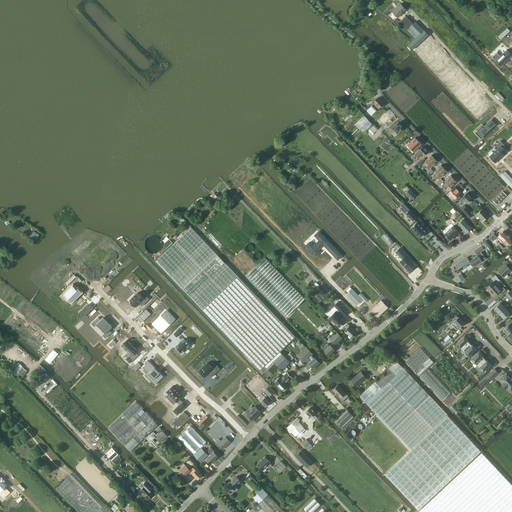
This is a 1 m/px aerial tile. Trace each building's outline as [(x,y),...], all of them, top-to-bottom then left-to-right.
[(397,17),(406,9),(401,4),(392,11),(397,17)] [(416,37),(409,44),(423,60),(424,59),(423,57),(428,52),(427,50),(432,46),(433,47),(437,43),(416,20),(414,22),(407,15),(401,21),(416,37)] [(498,36),(507,45),(511,40),(511,30),(508,27),(498,36)] [(511,59),(511,57),(511,54),(507,49),(500,56),(497,52),(492,57),(501,67),(510,58),(511,59)] [(469,96),(468,96),(466,93),(463,90),(463,91),(460,90),(457,88),(455,89),(449,87),(478,119),(480,118),(495,104),(476,85),(473,84),(471,79),(470,81),(473,84),(472,87),(473,88),(477,96),(476,97),(478,99),(481,106),(477,101),(475,100),(472,98),(470,97),(469,96)] [(498,92),(495,95),(502,101),(505,99),(498,92)] [(380,108),(383,104),(378,98),(374,102),(366,110),(371,116),(379,108),(380,108)] [(385,113),(377,120),(382,125),(390,118),(385,113)] [(356,123),(364,132),(373,124),(365,115),(356,123)] [(477,131),(475,133),(481,138),(496,124),(492,120),(484,128),(482,126),(477,131)] [(397,133),(403,127),(398,122),(392,128),(390,130),(392,133),(395,130),(397,133)] [(421,144),(421,143),(420,141),(419,141),(416,138),(410,143),(409,142),(407,145),(407,146),(413,152),(421,144)] [(504,154),(503,153),(506,150),(503,147),(505,145),(500,141),(495,146),(498,149),(490,157),(495,163),(504,154)] [(414,154),(410,157),(412,159),(416,156),(418,158),(419,157),(421,155),(422,155),(423,155),(424,155),(428,151),(423,146),(415,154),(414,154)] [(426,166),(435,158),(432,155),(425,161),(427,163),(422,167),(423,168),(426,166)] [(435,158),(426,166),(426,167),(425,168),(426,169),(430,166),(431,167),(438,161),(435,158)] [(436,173),(432,176),(434,178),(436,176),(438,174),(444,168),(441,165),(434,171),(436,173)] [(243,166),(240,168),(246,174),(245,175),(247,176),(250,173),(243,166)] [(436,176),(434,178),(435,179),(439,176),(441,178),(447,172),(444,168),(438,174),(436,176)] [(511,178),(505,171),(500,176),(511,187),(511,178)] [(445,187),(454,178),(451,175),(444,181),(446,183),(444,185),(443,184),(442,186),(443,188),(445,186),(445,187)] [(454,178),(445,187),(447,188),(449,186),(450,188),(457,182),(454,178)] [(325,181),(323,179),(321,181),(323,182),(322,183),(325,186),(328,188),(330,186),(328,184),(329,183),(325,180),(325,181)] [(449,192),(447,194),(452,200),(453,200),(454,202),(460,197),(459,195),(461,193),(455,186),(449,192)] [(409,189),(405,193),(411,199),(416,195),(409,189)] [(503,191),(493,200),(497,204),(506,195),(503,191)] [(213,192),(209,196),(213,201),(218,197),(213,192)] [(467,204),(472,198),(467,193),(460,200),(462,202),(464,200),(467,204)] [(353,201),(350,204),(361,215),(364,212),(353,201)] [(464,205),(460,208),(462,210),(469,218),(470,218),(473,215),(466,207),(464,205)] [(483,221),(489,215),(482,208),(476,214),(483,221)] [(410,209),(405,213),(413,221),(414,221),(409,225),(411,227),(411,228),(420,238),(427,231),(417,221),(417,222),(415,219),(417,217),(410,209)] [(466,233),(471,228),(463,219),(458,224),(466,233)] [(450,240),(459,232),(453,225),(444,234),(450,240)] [(267,377),(271,373),(279,366),(282,370),(290,362),(280,352),(295,337),(218,256),(191,227),(156,261),(190,296),(263,372),(262,373),(267,377)] [(503,231),(497,237),(499,238),(497,239),(500,242),(497,244),(498,245),(502,242),(508,236),(503,231)] [(317,250),(323,244),(338,259),(342,255),(319,232),(315,235),(319,240),(314,246),(310,242),(306,246),(310,250),(309,250),(313,255),(314,254),(316,256),(320,252),(317,250)] [(390,244),(394,241),(386,232),(382,235),(390,244)] [(502,242),(498,245),(502,249),(505,245),(506,246),(511,240),(511,239),(508,236),(502,242)] [(166,248),(169,246),(172,242),(169,239),(163,245),(166,248)] [(477,254),(484,249),(482,246),(475,251),(477,254)] [(400,247),(400,248),(395,252),(402,259),(399,262),(409,272),(416,266),(411,260),(412,259),(400,247)] [(478,254),(469,260),(471,263),(471,264),(473,267),(482,261),(478,254)] [(265,258),(246,276),(286,317),(305,299),(265,258)] [(459,271),(471,264),(471,263),(469,260),(468,259),(462,262),(461,261),(455,265),(459,271)] [(504,277),(511,270),(506,265),(499,271),(504,277)] [(461,273),(455,277),(458,282),(464,278),(461,273)] [(501,290),(493,281),(486,288),(490,292),(491,291),(492,293),(491,293),(494,296),(498,293),(500,295),(506,290),(503,287),(501,290)] [(72,287),(61,298),(69,306),(80,294),(72,287)] [(352,289),(347,294),(357,305),(363,300),(352,289)] [(122,292),(118,296),(122,300),(126,296),(122,292)] [(143,305),(149,299),(144,294),(142,296),(142,295),(141,295),(138,292),(130,300),(132,302),(134,305),(136,307),(139,303),(140,304),(141,303),(143,305)] [(378,317),(388,308),(381,300),(371,310),(378,317)] [(336,311),(329,317),(339,327),(345,321),(341,317),(343,315),(345,316),(348,312),(338,302),(334,305),(338,310),(336,312),(336,311)] [(494,309),(494,310),(495,312),(496,312),(497,311),(499,313),(505,307),(505,308),(508,305),(505,303),(503,305),(501,302),(494,308),(495,309),(494,309)] [(510,312),(505,308),(505,307),(499,313),(503,318),(510,312)] [(145,309),(137,318),(141,323),(150,314),(145,309)] [(160,316),(152,324),(157,328),(161,324),(166,329),(170,325),(168,323),(174,317),(169,311),(162,318),(160,316)] [(454,321),(452,324),(456,329),(459,326),(460,327),(465,323),(459,317),(458,317),(456,315),(453,318),(455,320),(454,321)] [(101,320),(98,318),(92,324),(95,326),(97,324),(102,329),(102,330),(104,331),(106,333),(103,335),(106,338),(112,333),(109,330),(110,329),(109,328),(111,326),(110,325),(107,322),(107,321),(105,320),(103,318),(101,320)] [(508,320),(503,325),(505,328),(503,330),(507,334),(511,329),(511,326),(511,327),(509,325),(511,323),(511,321),(511,320),(510,318),(508,320)] [(346,328),(344,330),(352,338),(357,333),(350,325),(349,325),(346,328)] [(335,345),(342,338),(336,332),(329,339),(335,345)] [(448,335),(443,339),(447,343),(452,339),(448,335)] [(462,350),(470,343),(468,340),(464,336),(456,343),(462,350)] [(182,353),(190,345),(184,338),(175,347),(182,353)] [(136,351),(138,349),(128,339),(122,345),(128,351),(123,355),(130,362),(139,354),(136,351)] [(472,345),(471,344),(470,343),(462,350),(468,356),(476,348),(473,344),(472,345)] [(330,346),(328,344),(322,349),(324,351),(328,355),(335,350),(330,345),(330,346)] [(314,358),(312,355),(313,354),(305,346),(297,355),(304,362),(306,360),(308,363),(313,368),(320,363),(315,357),(314,358)] [(420,348),(406,362),(419,376),(434,362),(420,348)] [(58,353),(53,350),(45,359),(50,363),(58,353)] [(477,365),(484,358),(482,356),(483,355),(479,351),(471,359),(477,365)] [(14,367),(22,357),(18,353),(9,362),(14,367)] [(84,354),(82,354),(81,354),(79,354),(78,355),(77,357),(76,358),(76,360),(77,362),(78,363),(80,364),(81,364),(83,364),(85,363),(86,362),(87,360),(87,359),(86,357),(85,356),(84,354)] [(61,357),(51,365),(67,383),(80,370),(76,365),(74,367),(72,365),(69,367),(65,363),(66,363),(61,357)] [(487,361),(485,359),(484,358),(477,365),(483,372),(491,364),(487,360),(487,361)] [(159,373),(155,370),(156,368),(148,360),(145,363),(146,364),(143,367),(149,373),(148,374),(153,380),(154,379),(158,382),(164,376),(160,372),(159,373)] [(375,381),(359,396),(411,450),(385,475),(419,510),(481,451),(447,415),(448,414),(403,368),(396,361),(389,368),(375,381)] [(211,377),(220,368),(215,363),(212,366),(208,362),(199,371),(205,377),(208,374),(209,374),(210,374),(212,376),(211,377)] [(22,366),(19,373),(25,376),(28,369),(22,366)] [(479,383),(483,387),(499,372),(494,368),(479,383)] [(428,369),(420,376),(443,401),(451,393),(428,369)] [(367,378),(361,372),(358,375),(355,377),(352,380),(355,383),(354,383),(357,386),(367,378)] [(292,377),(287,373),(281,378),(280,377),(280,378),(278,375),(273,379),(275,381),(275,382),(283,391),(288,386),(285,383),(292,377)] [(511,378),(507,374),(501,380),(505,384),(503,386),(506,389),(508,387),(511,391),(511,378)] [(180,398),(183,396),(173,385),(166,392),(168,394),(166,396),(169,399),(172,397),(177,402),(177,401),(180,404),(174,410),(177,414),(187,404),(183,401),(180,398)] [(343,401),(348,396),(346,394),(346,393),(338,385),(333,390),(341,398),(343,401)] [(261,395),(259,397),(262,400),(260,402),(266,407),(270,403),(269,401),(272,399),(275,395),(273,393),(269,388),(267,390),(266,391),(265,392),(263,393),(262,394),(261,395)] [(130,451),(158,425),(136,402),(108,428),(130,451)] [(456,413),(459,410),(454,404),(451,407),(456,413)] [(252,419),(260,412),(255,406),(247,414),(252,419)] [(318,416),(315,412),(310,407),(305,412),(311,418),(313,415),(316,418),(318,416)] [(342,428),(354,417),(347,410),(335,421),(342,428)] [(297,418),(286,428),(290,433),(291,432),(292,433),(295,431),(294,430),(300,423),(298,422),(300,420),(297,418)] [(191,426),(178,438),(194,454),(206,442),(191,426)] [(160,434),(156,438),(160,443),(167,436),(163,431),(159,427),(157,430),(160,434)] [(223,449),(230,442),(225,437),(218,443),(223,449)] [(112,447),(105,454),(111,461),(118,454),(112,447)] [(212,462),(218,456),(214,452),(215,451),(210,447),(206,450),(211,455),(206,459),(208,462),(210,460),(212,462)] [(200,462),(208,455),(201,448),(194,455),(200,462)] [(307,467),(312,462),(301,450),(296,455),(307,467)] [(511,511),(511,486),(481,453),(417,511),(511,511)] [(270,467),(272,465),(270,463),(271,463),(265,457),(257,465),(262,471),(268,465),(270,467)] [(274,468),(279,473),(286,467),(281,461),(274,468)] [(185,465),(184,463),(181,466),(182,467),(180,469),(186,476),(191,471),(185,465)] [(196,469),(194,466),(192,468),(195,471),(192,473),(198,479),(203,475),(197,469),(196,469)] [(305,477),(308,475),(301,468),(298,470),(305,477)] [(78,511),(106,511),(70,474),(56,488),(78,511)] [(228,485),(232,489),(233,490),(234,491),(235,490),(237,489),(237,488),(237,487),(236,486),(241,481),(237,476),(228,485)] [(148,499),(154,493),(151,491),(153,488),(146,481),(142,485),(143,487),(140,491),(148,499)] [(284,511),(260,486),(250,496),(258,503),(248,511),(284,511)] [(124,504),(126,507),(132,501),(126,494),(123,497),(127,501),(124,504)] [(315,497),(304,507),(308,511),(313,511),(322,504),(315,497)] [(115,503),(110,508),(114,511),(119,507),(115,503)]
